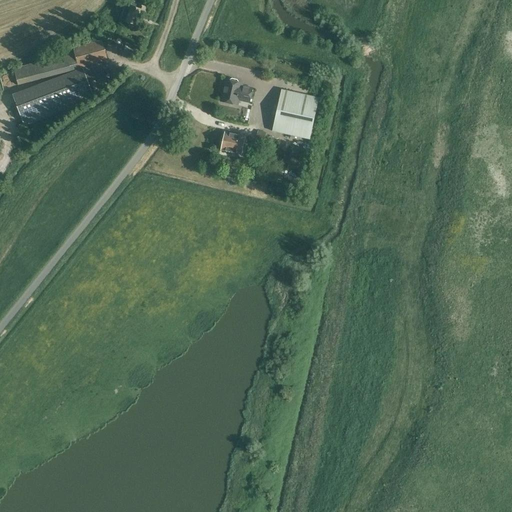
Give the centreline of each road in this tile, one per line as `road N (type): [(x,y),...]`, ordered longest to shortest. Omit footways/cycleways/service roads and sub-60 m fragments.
road 1 (unclassified): [(0,329),(149,140),(211,0)]
road 2 (unknown): [(0,261),(74,161),(148,100),(157,74)]
